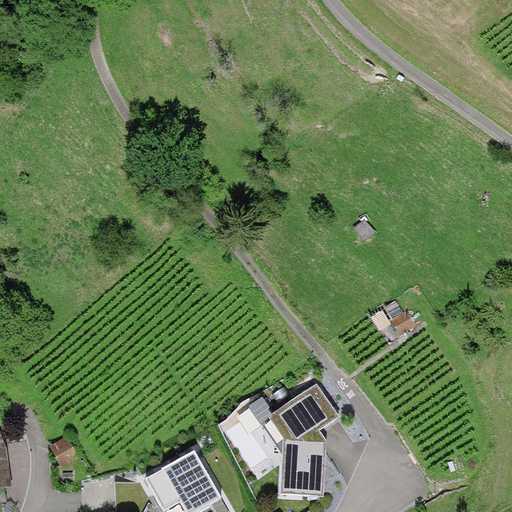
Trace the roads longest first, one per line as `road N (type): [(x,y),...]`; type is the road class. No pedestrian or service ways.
road 1 (track): [(317,356),(98,72),(86,0)]
road 2 (track): [(325,0),(387,63),(511,147)]
road 3 (residential): [(370,511),(388,498),(395,463),(373,422),(317,356)]
